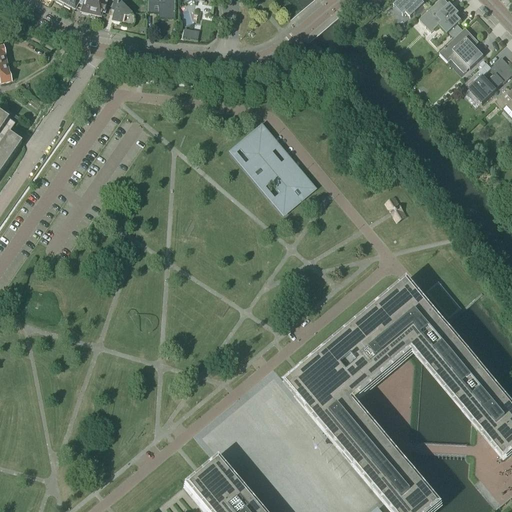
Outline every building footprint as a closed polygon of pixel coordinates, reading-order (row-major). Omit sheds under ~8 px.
[(53,0),(52,2),(62,8),(66,0),(53,0)] [(66,0),(62,8),(69,12),(70,10),(73,12),(79,0),(66,0)] [(81,15),(89,17),(92,0),(79,0),(73,12),(74,12),(76,7),(83,9),(81,15)] [(106,6),(111,7),(112,0),(92,0),(89,17),(99,19),(100,17),(101,15),(104,15),(106,6)] [(115,0),(112,0),(111,7),(110,11),(114,12),(111,24),(128,28),(129,28),(130,28),(131,28),(131,27),(132,26),(133,25),(133,24),(133,23),(133,22),(132,21),(132,20),(132,19),(133,19),(133,18),(115,0)] [(147,16),(148,16),(148,15),(154,15),(154,7),(157,7),(157,19),(174,19),(174,1),(173,1),(173,0),(155,0),(155,2),(148,2),(147,16)] [(416,20),(420,16),(427,9),(418,0),(396,0),(398,2),(393,7),(402,17),(405,15),(410,20),(413,17),(416,20)] [(448,35),(457,27),(461,23),(456,18),(459,15),(449,6),(448,7),(442,0),(430,12),(427,9),(420,16),(423,18),(419,22),(430,35),(438,28),(447,37),(448,35)] [(457,27),(448,35),(454,41),(439,55),(439,56),(440,56),(448,64),(447,64),(448,65),(457,57),(470,70),(469,71),(470,71),(483,59),(479,54),(478,54),(473,48),(477,44),(478,45),(473,39),(472,39),(465,31),(463,33),(457,27)] [(490,71),(496,76),(504,85),(511,77),(511,72),(501,61),(490,71)] [(5,67),(0,68),(0,82),(1,86),(10,84),(8,76),(7,76),(5,67)] [(496,93),(496,92),(482,78),(482,79),(477,74),(465,86),(469,91),(468,92),(482,106),(496,93)] [(494,105),(496,106),(501,112),(506,107),(511,113),(511,93),(511,95),(508,92),(494,105)] [(261,128),(227,156),(282,222),(316,194),(292,165),(273,142),(261,128)] [(21,146),(7,137),(0,147),(0,172),(3,168),(4,169),(5,169),(9,163),(8,163),(7,162),(11,156),(12,156),(13,157),(14,156),(12,155),(13,155),(17,148),(18,149),(21,146)] [(394,201),(386,206),(397,224),(405,219),(394,201)] [(449,322),(462,312),(439,284),(426,295),(449,322)] [(354,468),(391,511),(435,511),(439,509),(375,432),(376,431),(367,421),(366,422),(352,405),(413,354),(504,462),(511,455),(511,412),(490,386),(418,300),(407,287),(304,373),(304,372),(285,388),(297,402),(298,401),(330,439),(329,439),(329,440),(329,441),(329,442),(330,443),(331,443),(332,443),(333,443),(346,458),(345,458),(353,469),(354,468)] [(254,511),(227,479),(228,477),(216,462),(203,473),(205,475),(186,490),(204,511),(254,511)]
